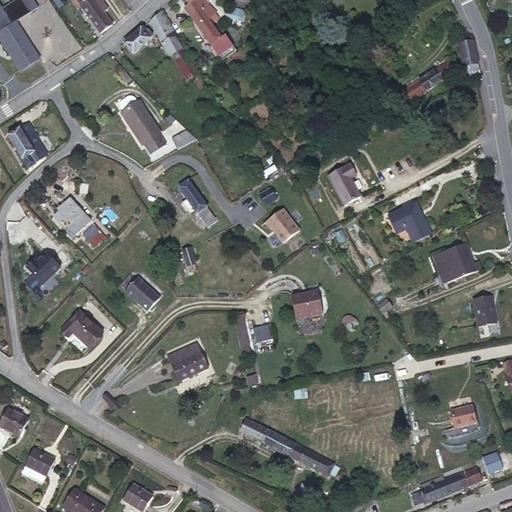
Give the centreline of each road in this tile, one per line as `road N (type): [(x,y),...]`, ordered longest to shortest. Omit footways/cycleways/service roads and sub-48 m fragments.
road 1 (residential): [(18,376),(1,216),(11,196),(78,142)]
road 2 (residential): [(243,511),(18,376)]
road 3 (tertiary): [(511,190),(491,57),(464,0)]
road 4 (residential): [(47,84),(160,0)]
